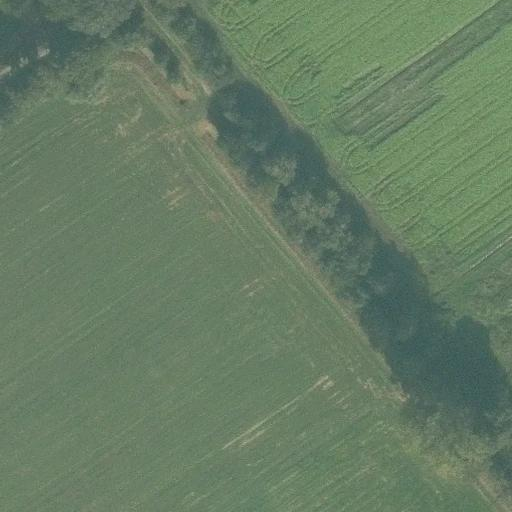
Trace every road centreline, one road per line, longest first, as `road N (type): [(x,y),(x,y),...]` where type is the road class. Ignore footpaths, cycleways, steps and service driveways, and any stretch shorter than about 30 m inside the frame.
road 1 (track): [(125,0),(511,454)]
road 2 (unclassified): [(0,77),(108,0)]
